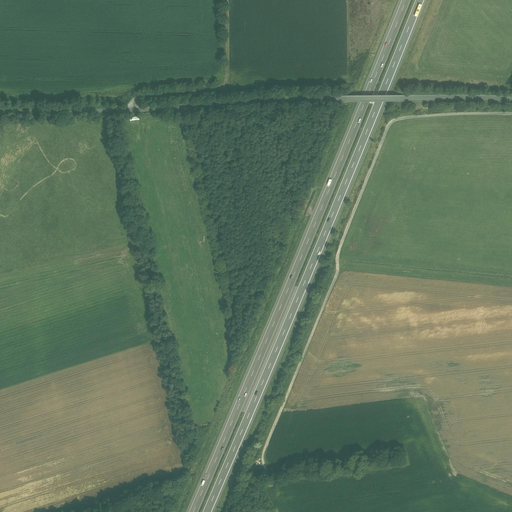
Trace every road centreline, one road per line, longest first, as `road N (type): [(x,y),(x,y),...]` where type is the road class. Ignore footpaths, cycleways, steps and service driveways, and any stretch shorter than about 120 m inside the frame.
road 1 (motorway): [(406,0),(189,511)]
road 2 (motorway): [(208,511),(420,0)]
road 3 (unclassified): [(511,114),(444,114),(388,125),(266,448),(270,484)]
road 4 (unclassified): [(0,112),(406,98)]
